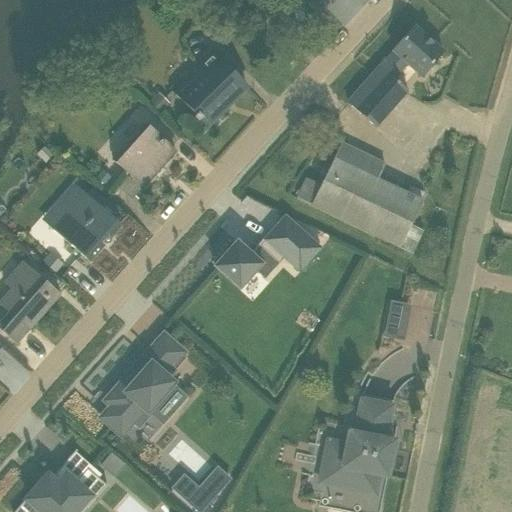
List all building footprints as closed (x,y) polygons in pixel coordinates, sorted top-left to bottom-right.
[(381,68),(380,67),(347,103),(375,128),(407,91),(394,79),(408,64),(422,77),(443,53),(414,28),(393,51),(394,52),(381,68)] [(177,90),(175,88),(172,91),(196,116),(194,118),(199,122),(201,120),(206,126),(226,107),(224,106),(231,99),(232,101),(246,88),(211,51),(197,65),(199,68),(177,90)] [(114,163),(143,187),(143,188),(175,152),(146,127),(114,163)] [(423,201),(406,193),(378,179),(385,164),(342,143),(321,186),(306,179),(297,199),(412,255),(423,231),(411,225),(423,201)] [(111,239),(109,237),(120,225),(85,195),(56,229),(72,243),(70,246),(88,262),(103,245),(105,245),(107,245),(109,244),(110,243),(111,241),(111,239)] [(321,249),(285,216),(263,240),(299,273),(321,249)] [(265,280),(279,264),(259,246),(251,255),(237,242),(225,255),(222,253),(213,263),(216,266),(214,267),(239,290),(256,272),(265,280)] [(62,264),(50,253),(43,261),(55,271),(62,264)] [(0,303),(0,305),(8,313),(0,321),(0,330),(15,344),(59,294),(23,263),(4,284),(11,290),(0,303)] [(406,340),(413,304),(391,300),(384,336),(406,340)] [(121,434),(131,423),(139,431),(176,388),(169,381),(178,371),(152,349),(134,370),(137,373),(129,382),(126,379),(106,402),(113,407),(103,419),(121,434)] [(344,511),(379,511),(394,442),(396,433),(387,431),(392,407),(356,400),(347,445),(328,441),(319,483),(322,484),(318,507),(344,511)] [(115,477),(125,465),(111,453),(101,465),(115,477)] [(184,476),(174,488),(200,511),(229,479),(218,468),(199,489),(184,476)] [(75,484),(58,470),(42,488),(39,486),(36,490),(35,489),(14,511),(75,511),(83,504),(87,508),(106,486),(87,470),(75,484)]
